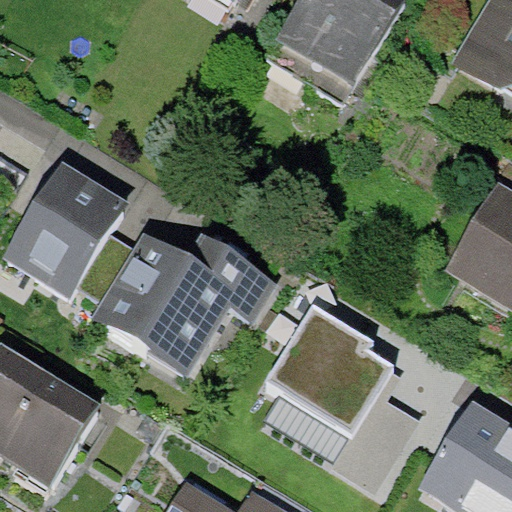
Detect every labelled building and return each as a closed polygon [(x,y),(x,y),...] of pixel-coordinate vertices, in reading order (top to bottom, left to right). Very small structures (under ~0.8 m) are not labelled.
[(226,0),(241,8),(245,0),(226,0)] [(305,0),(272,60),(340,99),(397,0),(305,0)] [(511,0),(493,0),(457,60),(511,92),(511,0)] [(130,205),(64,163),(3,259),(69,301),(77,287),(110,235),(130,205)] [(511,194),(501,187),(450,270),(511,308),(511,194)] [(134,250),(110,235),(77,287),(103,303),(134,250)] [(142,237),(134,250),(103,303),(92,322),(188,377),(230,306),(254,319),(275,283),(206,243),(193,266),(142,237)] [(365,364),(311,333),(272,399),(354,447),(334,479),(370,500),(412,430),(376,408),(388,388),(360,372),(365,364)] [(104,409),(1,347),(0,349),(0,460),(51,494),(104,409)] [(511,511),(511,454),(466,428),(420,506),(430,511),(511,511)] [(237,511),(188,481),(168,511),(291,511),(251,488),(237,511)]
